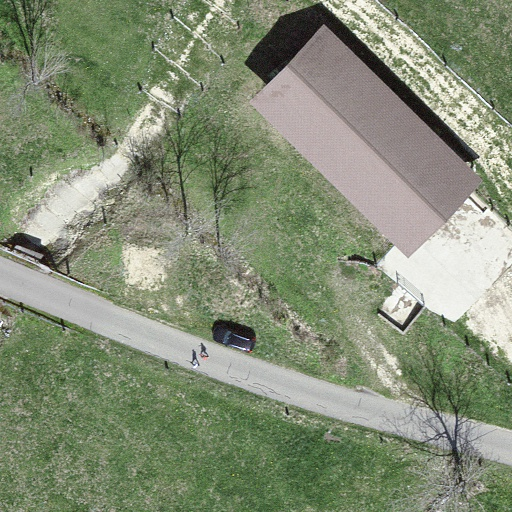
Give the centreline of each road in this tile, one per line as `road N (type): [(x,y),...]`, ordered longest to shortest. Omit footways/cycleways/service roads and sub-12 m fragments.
road 1 (unclassified): [(0,277),(335,400),(511,450)]
road 2 (track): [(511,391),(332,281),(166,100)]
road 3 (track): [(0,280),(166,100),(242,0)]
